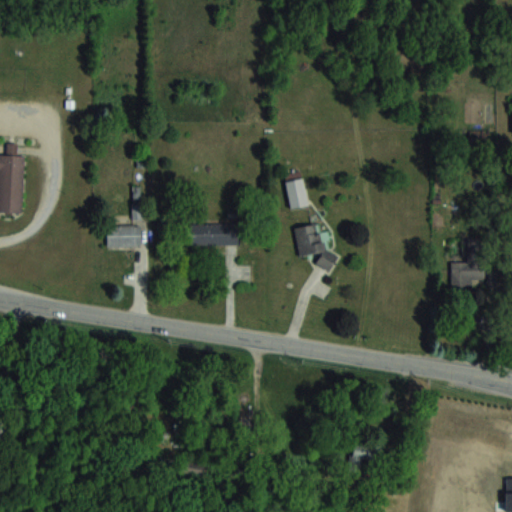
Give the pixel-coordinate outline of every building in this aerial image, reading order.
[(23,154),(16,154),(17,142),(6,142),(6,155),(0,154),(0,211),(21,212),(23,154)] [(309,205),(302,176),(284,181),(291,209),(309,205)] [(235,223),(190,223),(190,244),(235,244),(235,223)] [(294,227),(299,256),(316,253),(318,268),(334,265),(331,250),(323,251),(319,223),(294,227)] [(106,246),(141,246),(141,225),(106,225),(106,246)] [(451,261),(451,286),(484,286),(484,261),(451,261)] [(374,444),(352,445),(353,465),(375,464),(374,444)] [(204,475),(207,460),(182,456),(180,472),(204,475)]
